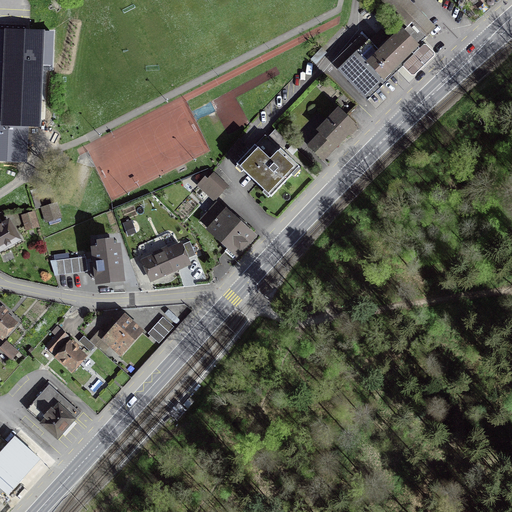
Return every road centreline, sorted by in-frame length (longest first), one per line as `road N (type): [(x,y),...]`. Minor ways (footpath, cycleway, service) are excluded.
road 1 (primary): [(38,511),(286,238),(511,22)]
road 2 (track): [(232,296),(294,322),(511,288)]
